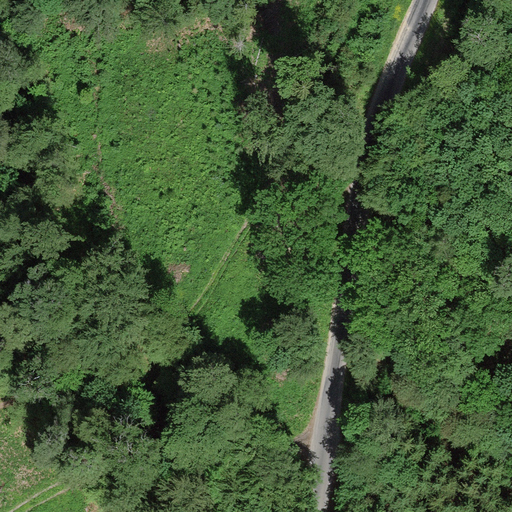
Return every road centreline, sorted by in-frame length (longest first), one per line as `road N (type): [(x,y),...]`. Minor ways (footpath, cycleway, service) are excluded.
road 1 (unclassified): [(424,0),(383,97),(357,196),(313,511)]
road 2 (track): [(322,445),(278,463),(234,467),(154,449),(117,450),(15,511)]
road 3 (track): [(0,405),(77,410),(107,423),(117,450)]
